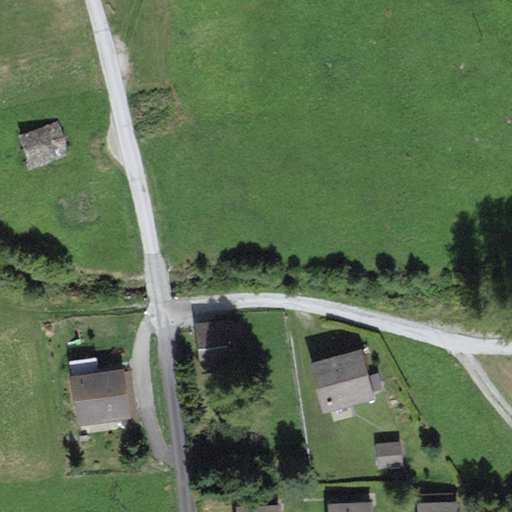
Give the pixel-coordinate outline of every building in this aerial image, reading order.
[(65,154),(55,126),(22,137),(32,165),(65,154)] [(228,323),(198,327),(204,371),(234,367),(228,323)] [(371,394),(358,354),(338,360),(313,368),(326,409),(371,394)] [(126,416),(120,376),(76,382),(82,422),(126,416)] [(400,467),(398,445),(375,447),(377,469),(400,467)] [(454,511),(454,503),(422,504),(422,511),(454,511)]
